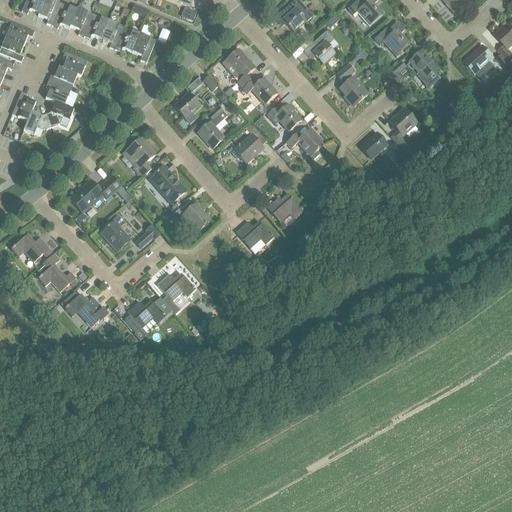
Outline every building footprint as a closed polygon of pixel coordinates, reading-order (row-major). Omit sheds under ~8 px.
[(38,18),(45,0),(27,0),(22,13),(28,16),(29,12),(39,16),(38,18)] [(45,0),(38,18),(48,21),(46,25),(52,28),(55,21),(61,5),(49,0),(45,0)] [(171,0),(184,5),(191,8),(194,1),(192,0),(171,0)] [(297,0),(296,0),(275,19),(279,24),(283,21),(294,33),(307,22),(313,17),(303,6),(297,0)] [(371,26),(383,15),(374,5),(378,1),(376,0),(362,0),(361,0),(358,0),(347,10),(353,17),(358,12),(371,26)] [(441,0),(456,17),(468,6),(463,0),(441,0)] [(55,21),(52,28),(58,30),(60,27),(69,30),(77,11),(61,5),(55,21)] [(132,13),(140,16),(142,11),(134,8),(132,13)] [(77,11),(69,30),(70,28),(80,33),(78,36),(84,39),(94,16),(77,9),(77,11)] [(124,10),(122,16),(128,19),(130,12),(126,11),(124,10)] [(187,22),(193,25),(197,15),(191,12),(187,22)] [(109,23),(94,16),(84,39),(90,41),(92,38),(101,42),(109,23)] [(327,25),(331,29),(339,21),(336,17),(327,25)] [(125,29),(109,23),(101,42),(111,46),(109,50),(115,52),(125,29)] [(397,56),(410,45),(401,34),(405,31),(397,23),(389,31),(387,29),(374,40),(380,47),(385,42),(397,56)] [(6,39),(23,47),(27,37),(32,39),(34,33),(12,24),(6,39)] [(496,37),(505,47),(499,53),(502,56),(509,64),(511,61),(511,51),(510,49),(511,47),(511,24),(503,33),(501,32),(496,37)] [(144,27),(140,36),(132,55),(142,59),(140,62),(146,65),(156,42),(149,39),(150,35),(148,34),(147,31),(148,28),(144,27)] [(350,33),(346,27),(342,30),(347,36),(350,33)] [(125,29),(115,52),(121,54),(123,51),(132,55),(140,36),(125,29)] [(337,55),(332,50),(338,45),(327,32),(304,52),(312,61),(315,57),(324,67),(337,55)] [(157,43),(163,45),(167,37),(160,34),(157,43)] [(23,47),(6,39),(0,52),(0,55),(21,65),(24,58),(19,56),(23,47)] [(484,47),(465,64),(476,76),(480,80),(494,67),(490,63),(494,59),(484,47)] [(239,51),(227,61),(223,65),(239,84),(238,84),(242,89),(253,79),(249,75),(255,69),(239,51)] [(423,51),(410,63),(420,74),(417,77),(422,83),(423,84),(426,82),(431,87),(440,79),(435,74),(439,70),(423,51)] [(342,82),(353,72),(352,71),(354,70),(351,67),(359,59),(361,62),(368,57),(363,52),(349,65),(336,76),(342,82)] [(59,69),(81,79),(87,63),(65,54),(63,60),(67,62),(63,71),(59,69)] [(502,56),(497,61),(500,65),(506,71),(511,67),(509,64),(502,56)] [(336,57),(329,63),(333,67),(339,61),(336,57)] [(0,78),(3,80),(7,70),(12,72),(14,66),(0,60),(0,78)] [(409,75),(404,69),(405,69),(400,64),(389,74),(398,84),(409,75)] [(51,78),(49,83),(71,93),(77,78),(81,79),(59,69),(55,79),(51,78)] [(213,92),(218,88),(208,78),(204,82),(213,92)] [(199,79),(191,87),(195,90),(203,82),(199,79)] [(353,108),(368,95),(353,79),(340,90),(349,100),(347,101),(353,108)] [(265,106),(278,95),(264,80),(257,86),(253,81),(243,90),(248,95),(252,91),(265,106)] [(71,93),(49,83),(46,89),(50,91),(46,101),(55,105),(64,109),(65,108),(71,93)] [(232,92),(226,97),(230,101),(236,95),(232,92)] [(27,123),(32,114),(36,104),(26,100),(27,97),(21,94),(12,117),(27,123)] [(175,108),(190,125),(196,120),(191,114),(200,107),(189,94),(175,108)] [(223,94),(218,98),(222,102),(226,98),(223,94)] [(213,107),(218,103),(213,98),(208,102),(213,107)] [(55,105),(51,114),(46,116),(52,130),(58,128),(58,127),(61,126),(63,120),(69,122),(74,112),(65,108),(64,109),(55,105)] [(222,106),(219,108),(224,113),(226,116),(229,114),(222,106)] [(277,108),(267,117),(268,118),(276,127),(280,123),(289,133),(302,122),(288,106),(281,113),(277,108)] [(213,122),(198,134),(213,150),(224,140),(214,129),(227,117),(226,116),(224,113),(219,108),(209,117),(213,122)] [(396,143),(406,154),(411,150),(401,139),(403,138),(418,125),(404,110),(389,123),(397,132),(391,138),(396,143)] [(32,114),(27,123),(24,132),(34,137),(37,130),(43,133),(45,132),(46,133),(52,130),(46,116),(42,118),(32,114)] [(234,151),(235,152),(233,154),(238,160),(240,158),(247,166),(260,154),(259,153),(263,149),(262,147),(267,143),(252,126),(247,131),(251,136),(234,151)] [(310,131),(302,139),(298,134),(287,144),(292,149),(299,144),(311,158),(311,157),(314,161),(320,156),(317,153),(324,147),(310,131)] [(371,160),(388,146),(377,134),(361,149),(371,160)] [(149,162),(155,157),(140,140),(127,152),(139,165),(134,170),(142,179),(146,176),(150,173),(154,169),(149,162)] [(406,154),(396,143),(391,148),(400,158),(396,162),(400,167),(410,159),(406,154)] [(172,205),(186,192),(165,168),(150,181),(172,205)] [(91,182),(70,200),(83,215),(103,197),(107,201),(116,193),(121,198),(127,193),(123,189),(113,178),(108,182),(99,190),(91,182)] [(272,202),(266,208),(285,229),(304,213),(289,196),(282,203),(276,207),(273,204),(272,202)] [(198,233),(212,221),(197,204),(183,216),(198,233)] [(170,223),(181,214),(177,209),(166,218),(170,223)] [(311,209),(304,216),(313,226),(321,219),(311,209)] [(83,215),(77,220),(80,224),(86,219),(83,215)] [(114,223),(103,233),(109,240),(107,242),(118,253),(131,242),(120,229),(125,225),(118,217),(112,222),(114,223)] [(236,234),(255,256),(274,239),(259,223),(253,228),(249,223),(236,234)] [(142,250),(153,239),(148,234),(136,244),(142,250)] [(45,263),(54,255),(50,250),(45,244),(36,251),(32,247),(35,244),(28,236),(11,251),(19,259),(24,255),(33,265),(41,258),(45,263)] [(59,262),(54,255),(45,263),(43,265),(45,267),(34,277),(45,289),(48,286),(50,284),(59,295),(69,286),(75,281),(76,280),(71,274),(63,281),(58,276),(61,274),(55,266),(59,262)] [(257,257),(253,261),(257,266),(262,262),(257,257)] [(83,274),(79,278),(83,283),(87,279),(83,274)] [(171,276),(158,287),(168,298),(167,299),(163,303),(170,312),(172,313),(176,318),(180,314),(175,308),(175,307),(172,304),(173,304),(183,294),(188,299),(196,292),(181,275),(175,281),(171,276)] [(75,281),(69,286),(73,289),(78,285),(75,281)] [(68,300),(61,306),(65,310),(72,319),(77,314),(86,325),(91,330),(108,315),(103,310),(98,304),(93,298),(88,303),(81,296),(79,298),(72,304),(68,300)] [(131,317),(124,323),(136,336),(138,334),(140,332),(141,331),(143,330),(153,321),(158,326),(166,319),(172,313),(170,312),(163,303),(160,300),(154,305),(151,302),(144,309),(139,304),(128,313),(131,317)] [(136,336),(134,338),(139,344),(143,340),(138,334),(136,336)] [(130,336),(125,341),(129,346),(135,341),(130,336)]
